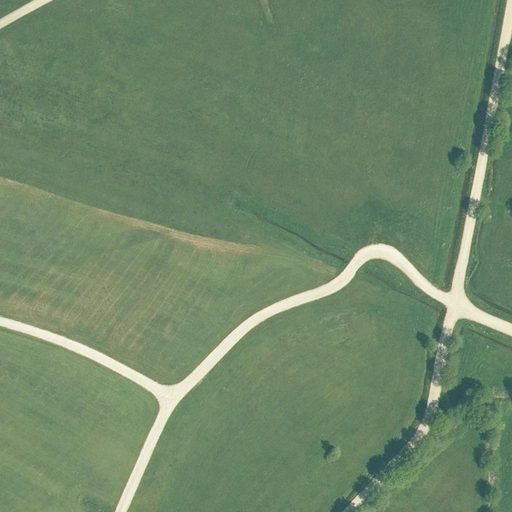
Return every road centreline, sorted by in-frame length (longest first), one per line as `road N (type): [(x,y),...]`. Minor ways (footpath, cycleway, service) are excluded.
road 1 (track): [(511,0),(428,416),(415,442),(347,511)]
road 2 (track): [(511,330),(433,293),(391,253),(365,252),(338,284),(254,318),(170,399),(119,511)]
road 3 (unknown): [(0,320),(95,357),(170,399)]
